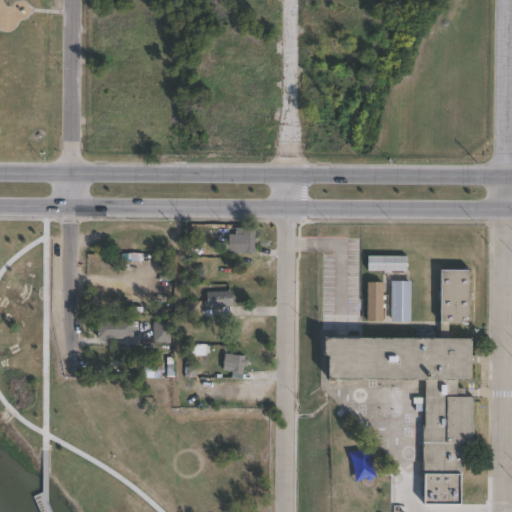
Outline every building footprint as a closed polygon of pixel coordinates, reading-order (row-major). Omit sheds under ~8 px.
[(252,227),(252,239),(253,239),(253,243),(252,243),(252,253),(225,253),(225,250),(215,250),(215,243),(225,243),(225,234),(231,234),(231,227),(252,227)] [(403,257),(403,271),(388,270),(388,274),(380,273),(380,271),(364,270),(365,256),(403,257)] [(471,338),(471,380),(454,380),(454,396),(473,396),(472,443),(460,443),(460,503),(420,502),(421,425),(422,425),(423,379),(329,378),(330,354),(325,354),(325,336),(439,338),(440,267),(469,268),(469,322),(447,322),(447,338),(471,338)] [(383,321),(367,321),(368,283),(384,283),(383,321)] [(408,321),(392,321),(393,283),(408,283),(408,321)] [(230,306),(201,308),(201,301),(204,300),(203,293),(229,291),(230,306)] [(199,316),(182,316),(181,301),(198,301),(199,316)] [(130,339),(93,338),(93,320),(130,321),(130,339)] [(168,344),(150,344),(150,322),(168,322),(168,344)] [(244,360),(243,366),(240,366),(239,374),(227,372),(229,355),(244,357),(243,360),(244,360)] [(159,363),(159,378),(141,378),(141,363),(159,363)]
